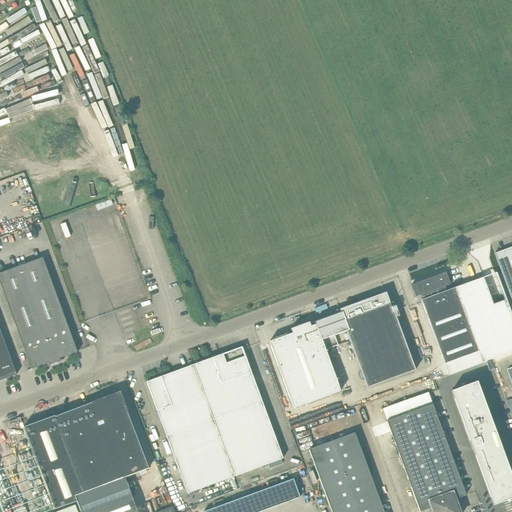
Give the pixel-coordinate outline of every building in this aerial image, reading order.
[(511,247),(494,254),(511,300),(511,247)] [(47,366),(63,361),(63,360),(61,361),(60,359),(77,353),(42,258),(0,273),(0,284),(31,369),(49,363),(49,365),(47,366)] [(446,272),(411,285),(416,297),(421,295),(422,300),(421,300),(445,364),(448,375),(511,351),(511,316),(506,301),(493,306),(483,277),(446,291),(445,286),(450,284),(446,272)] [(346,331),(367,387),(415,370),(394,313),(392,314),(385,295),(367,301),(368,303),(360,306),(359,304),(341,311),(341,312),(348,330),(346,331)] [(293,408),(340,390),(325,350),(338,346),(334,335),(346,331),(348,330),(341,312),(315,322),(316,325),(311,327),(309,322),(290,329),(292,334),(269,342),(293,408)] [(0,330),(0,381),(16,375),(0,330)] [(193,365),(234,477),(283,459),(246,359),(248,359),(244,349),(214,360),(212,356),(211,356),(212,358),(193,365)] [(157,411),(187,494),(234,477),(193,365),(161,377),(161,376),(160,376),(161,377),(147,383),(150,392),(157,411)] [(451,392),(493,506),(511,498),(511,477),(477,382),(451,392)] [(44,420),(23,428),(54,509),(75,501),(76,501),(80,511),(133,511),(121,479),(148,469),(127,413),(128,412),(124,401),(120,392),(91,403),(92,403),(54,417),(54,416),(44,420)] [(386,421),(416,503),(419,511),(420,511),(431,508),(432,511),(458,511),(454,500),(466,495),(432,405),(386,421)] [(309,450),(331,511),(383,511),(354,433),(309,450)] [(204,511),(259,511),(299,497),(293,479),(204,511)]
